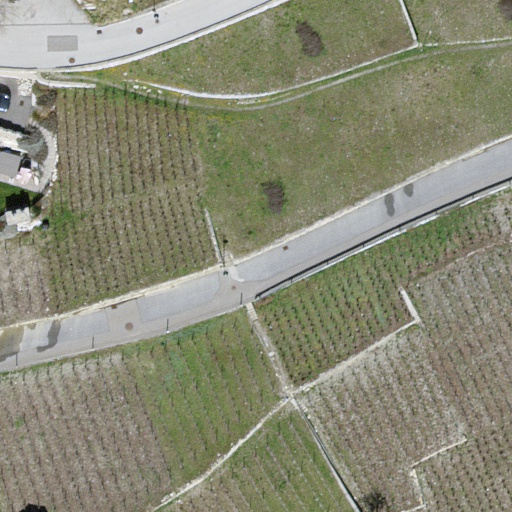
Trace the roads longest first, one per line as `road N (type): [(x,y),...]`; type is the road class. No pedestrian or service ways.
road 1 (residential): [(511,169),(230,298),(0,361)]
road 2 (residential): [(0,48),(36,53),(154,37),(249,0)]
